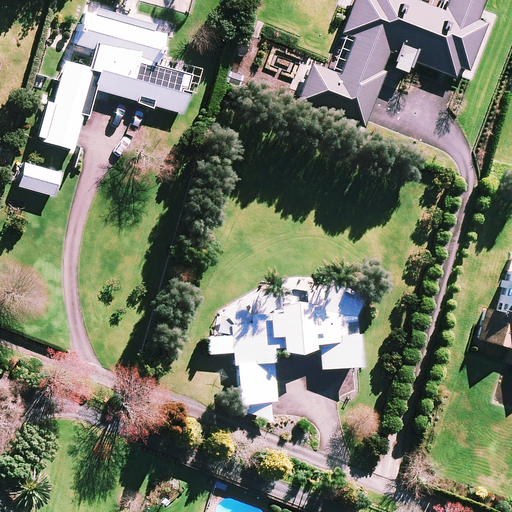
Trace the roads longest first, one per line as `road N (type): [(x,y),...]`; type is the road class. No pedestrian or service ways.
road 1 (residential): [(0,336),(448,511)]
road 2 (unknown): [(342,511),(71,412),(41,412),(0,435)]
